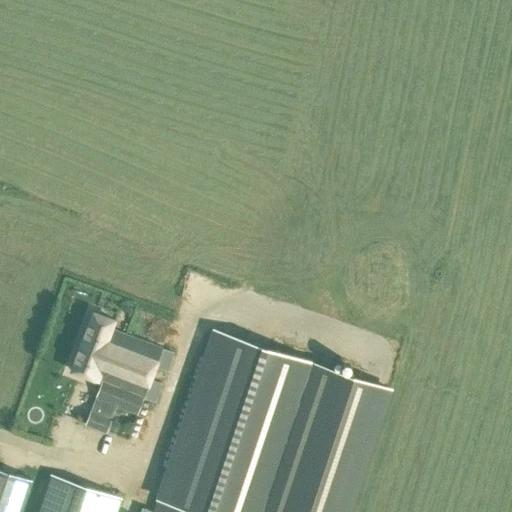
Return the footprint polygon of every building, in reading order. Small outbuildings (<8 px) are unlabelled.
[(103,379),(143,394),(161,347),(110,328),(114,320),(92,312),(71,369),(98,379),(98,377),(103,379)] [(350,511),(392,388),(213,327),(155,497),(159,499),(154,511),(350,511)] [(136,412),(143,394),(103,379),(86,423),(107,431),(111,419),(107,417),(113,404),(136,412)] [(0,511),(20,511),(31,480),(0,469),(0,511)] [(113,511),(117,501),(51,477),(39,511),(113,511)]
